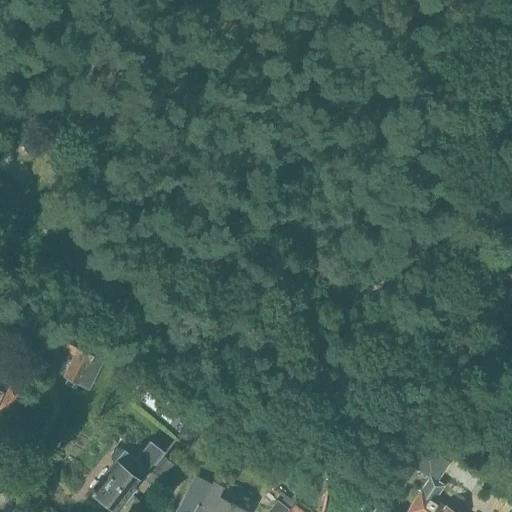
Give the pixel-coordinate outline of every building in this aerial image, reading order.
[(62,377),(67,379),(74,383),(78,385),(78,384),(79,382),(88,364),(97,347),(70,333),(62,350),(73,356),(65,372),(62,377)] [(0,409),(11,415),(22,391),(8,384),(7,385),(0,381),(0,409)] [(185,424),(176,435),(187,444),(190,446),(199,435),(196,433),(193,430),(192,430),(185,424)] [(113,460),(115,462),(100,481),(96,478),(90,487),(115,508),(122,500),(123,502),(163,451),(150,440),(135,458),(123,449),(122,448),(121,448),(119,447),(117,448),(115,448),(113,449),(112,451),(111,453),(111,455),(111,457),(112,458),(113,460)] [(422,446),(411,464),(426,473),(431,476),(437,480),(449,462),(437,455),(422,446)] [(164,455),(152,471),(148,475),(158,483),(174,463),(164,455)] [(213,480),(211,483),(194,474),(175,511),(241,511),(244,508),(219,495),(223,486),(213,480)] [(422,490),(408,511),(457,511),(446,504),(445,505),(422,490)] [(287,511),(290,509),(280,502),(277,499),(267,511),(287,511)]
